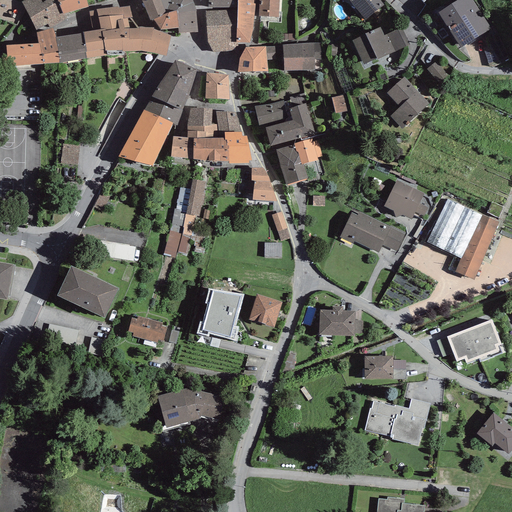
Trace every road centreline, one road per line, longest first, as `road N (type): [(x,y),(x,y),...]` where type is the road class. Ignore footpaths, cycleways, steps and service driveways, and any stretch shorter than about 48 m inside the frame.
road 1 (residential): [(307,275),(244,126),(231,69),(200,55)]
road 2 (residential): [(60,249),(129,116),(163,61),(182,46)]
road 3 (unclassified): [(389,322),(454,377),(511,398)]
road 4 (residential): [(235,511),(272,371)]
road 5 (residential): [(0,380),(60,249)]
